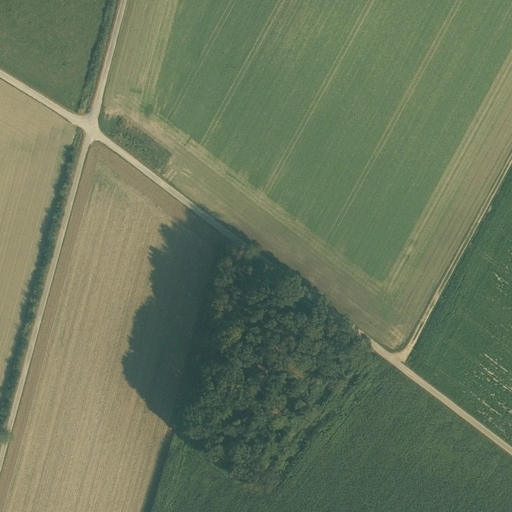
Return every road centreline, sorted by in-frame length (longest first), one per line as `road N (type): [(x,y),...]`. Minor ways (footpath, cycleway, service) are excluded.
road 1 (track): [(90,129),(511,452)]
road 2 (track): [(0,461),(90,129)]
road 3 (track): [(511,159),(399,365)]
road 4 (track): [(90,129),(124,0)]
